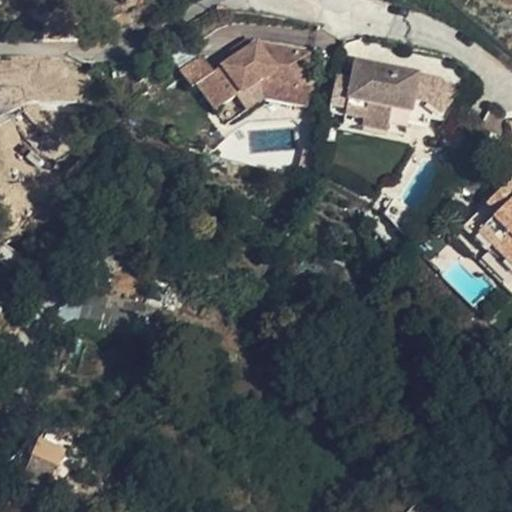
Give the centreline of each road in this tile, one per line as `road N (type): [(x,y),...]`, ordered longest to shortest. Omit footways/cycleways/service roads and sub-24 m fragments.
road 1 (unknown): [(333,0),(433,24),(511,84)]
road 2 (residential): [(171,0),(91,44),(0,42)]
